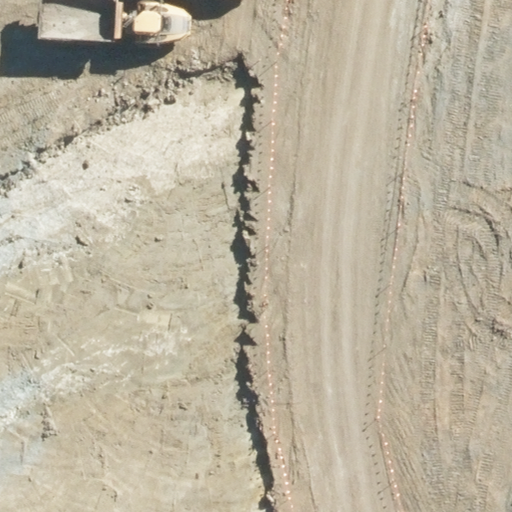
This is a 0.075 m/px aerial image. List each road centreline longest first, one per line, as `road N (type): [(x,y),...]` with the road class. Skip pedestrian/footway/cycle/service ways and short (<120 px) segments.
road 1 (unknown): [(0,330),(511,119)]
road 2 (unknown): [(353,0),(417,153),(511,463)]
